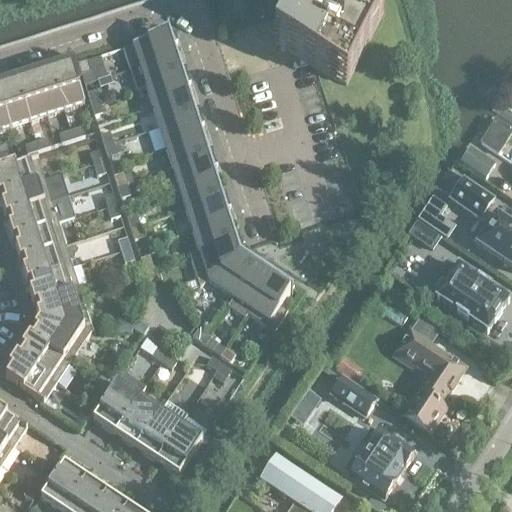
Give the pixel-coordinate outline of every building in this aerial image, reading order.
[(346,88),(383,15),(354,0),(298,0),(273,50),(346,88)] [(175,59),(171,47),(177,44),(174,36),(168,38),(167,36),(166,36),(167,38),(133,49),(139,70),(175,59)] [(187,78),(186,70),(179,71),(175,59),(139,70),(146,91),(187,78)] [(91,75),(87,63),(78,66),(81,78),(91,75)] [(84,108),(72,68),(52,75),(54,80),(65,114),(84,108)] [(65,114),(54,80),(52,75),(34,81),(47,120),(65,114)] [(188,100),(184,88),(191,85),(187,78),(146,91),(153,112),(188,100)] [(47,120),(34,81),(16,86),(18,92),(29,126),(47,120)] [(29,126),(18,92),(16,86),(0,91),(0,99),(10,132),(29,126)] [(101,105),(97,94),(87,97),(91,109),(101,105)] [(0,134),(10,132),(0,99),(0,134)] [(200,119),(199,111),(192,112),(188,100),(153,112),(159,132),(200,119)] [(104,117),(101,105),(91,109),(95,120),(104,117)] [(201,141),(197,129),(204,127),(200,119),(159,132),(166,153),(201,141)] [(85,140),(82,130),(70,134),(73,144),(85,140)] [(73,144),(70,134),(59,138),(62,147),(73,144)] [(114,147),(110,135),(100,138),(104,150),(114,147)] [(50,151),(47,141),(36,145),(39,155),(50,151)] [(214,160),(212,152),(205,153),(201,141),(166,153),(173,173),(214,160)] [(39,155),(36,145),(24,149),(28,158),(39,155)] [(117,158),(114,147),(104,150),(108,161),(117,158)] [(0,167),(10,164),(7,154),(0,156),(0,167)] [(103,166),(99,154),(90,157),(93,169),(103,166)] [(215,183),(211,171),(217,168),(214,160),(173,173),(179,194),(215,183)] [(45,184),(37,161),(0,173),(0,199),(2,199),(2,198),(45,184)] [(106,177),(103,166),(93,169),(97,180),(106,177)] [(127,188),(123,176),(114,179),(117,191),(127,188)] [(227,202),(225,193),(218,195),(215,183),(179,194),(186,215),(227,202)] [(52,206),(45,184),(2,198),(2,199),(5,207),(1,209),(5,222),(9,221),(9,220),(52,206)] [(486,226),(474,245),(511,270),(511,231),(486,215),(493,205),(463,185),(451,203),(486,226)] [(131,199),(127,188),(117,191),(121,202),(131,199)] [(117,209),(113,198),(104,201),(107,212),(117,209)] [(228,224),(224,212),(230,209),(227,202),(186,215),(192,235),(228,224)] [(59,228),(52,206),(9,220),(9,221),(12,229),(8,230),(12,244),(16,243),(16,241),(59,228)] [(120,220),(117,209),(107,212),(111,223),(120,220)] [(140,230),(137,218),(127,221),(131,233),(140,230)] [(240,243),(238,235),(232,236),(228,224),(192,235),(199,256),(240,243)] [(66,250),(59,228),(16,241),(16,243),(19,251),(15,252),(19,266),(23,264),(23,263),(66,250)] [(144,241),(140,230),(131,233),(134,244),(144,241)] [(131,253),(127,241),(118,244),(121,256),(131,253)] [(208,285),(240,261),(237,253),(243,251),(240,243),(199,256),(208,285)] [(73,271),(66,250),(23,263),(23,264),(26,273),(22,274),(26,288),(30,287),(30,285),(73,271)] [(134,264),(131,253),(121,256),(125,267),(134,264)] [(153,271),(150,259),(140,262),(144,274),(153,271)] [(233,301),(257,266),(251,260),(246,266),(240,261),(208,285),(233,301)] [(251,313),(272,283),(262,276),(265,270),(257,266),(233,301),(250,313),(251,313)] [(458,273),(447,267),(441,276),(451,283),(440,300),(439,300),(438,302),(440,303),(456,314),(456,315),(468,323),(468,322),(486,335),(485,335),(487,336),(489,335),(488,334),(494,326),(502,314),(507,306),(508,306),(509,304),(508,303),(507,303),(505,302),(489,292),(490,290),(478,283),(477,284),(458,272),(458,273)] [(80,293),(73,271),(30,285),(30,287),(33,295),(29,296),(33,309),(37,308),(37,307),(80,293)] [(157,282),(153,271),(144,274),(147,285),(157,282)] [(281,310),(290,296),(292,297),(292,296),(291,295),(294,290),(287,284),(282,290),(272,283),(251,313),(250,313),(247,318),(274,336),(287,317),(288,315),(281,310)] [(93,334),(80,293),(37,307),(37,308),(40,316),(36,318),(39,326),(93,334)] [(133,332),(139,324),(129,317),(123,326),(133,332)] [(143,339),(149,331),(139,324),(133,332),(143,339)] [(69,369),(93,334),(39,326),(34,333),(37,335),(32,343),(32,344),(69,369)] [(202,348),(208,340),(198,333),(192,342),(202,348)] [(438,408),(462,372),(410,335),(392,362),(428,387),(405,421),(429,437),(445,413),(438,408)] [(69,369),(32,344),(32,343),(29,340),(21,352),(24,354),(20,361),(19,363),(57,388),(69,369)] [(212,355),(218,347),(208,340),(202,348),(212,355)] [(162,367),(167,359),(158,352),(152,360),(162,367)] [(230,367),(236,359),(226,352),(220,360),(230,367)] [(57,388),(19,363),(20,361),(16,359),(9,371),(12,373),(6,383),(43,408),(57,388)] [(172,374),(177,366),(177,365),(167,359),(162,367),(172,374)] [(216,376),(222,367),(212,361),(207,369),(216,376)] [(226,382),(232,374),(222,367),(216,376),(226,382)] [(331,398),(365,421),(376,405),(342,382),(331,398)] [(115,438),(138,403),(116,388),(93,423),(115,438)] [(305,426),(321,400),(314,396),(298,422),(305,426)] [(94,413),(101,403),(93,397),(86,407),(94,413)] [(136,452),(159,417),(138,403),(115,438),(136,452)] [(88,423),(94,413),(86,407),(79,417),(88,423)] [(27,432),(0,414),(0,443),(14,452),(27,432)] [(156,466),(180,431),(159,417),(136,452),(156,466)] [(178,480),(202,445),(180,431),(156,466),(178,480)] [(413,460),(380,438),(370,451),(362,446),(352,462),(360,467),(350,481),(384,504),(413,460)] [(14,452),(0,443),(0,470),(1,471),(14,452)] [(334,511),(340,503),(277,461),(261,484),(295,507),(291,511),(334,511)] [(51,477),(58,467),(50,462),(43,472),(51,477)] [(55,511),(65,511),(86,481),(64,467),(41,502),(55,511)] [(39,496),(45,486),(37,481),(30,491),(39,496)] [(95,511),(107,495),(86,481),(65,511),(95,511)] [(32,506),(39,496),(30,491),(24,501),(32,506)] [(125,511),(128,509),(107,495),(95,511),(125,511)]
